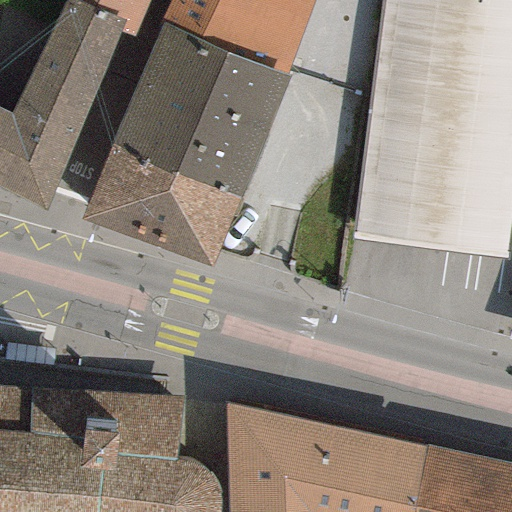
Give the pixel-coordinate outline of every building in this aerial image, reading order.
[(146,0),(67,0),(65,7),(118,31),(130,36),(146,0)] [(308,0),(170,0),(161,21),(283,75),(308,0)] [(511,191),(511,0),(381,0),(350,244),(503,264),(511,191)] [(0,183),(43,204),(118,31),(65,7),(7,113),(0,110),(0,183)] [(283,75),(161,21),(109,142),(240,200),(288,77),(283,75)] [(214,267),(240,200),(109,142),(79,218),(214,267)] [(183,403),(0,392),(0,511),(215,511),(214,493),(210,477),(198,463),(177,456),(183,403)] [(411,511),(425,446),(225,404),(228,511),(411,511)] [(511,511),(511,463),(425,446),(411,511),(511,511)]
